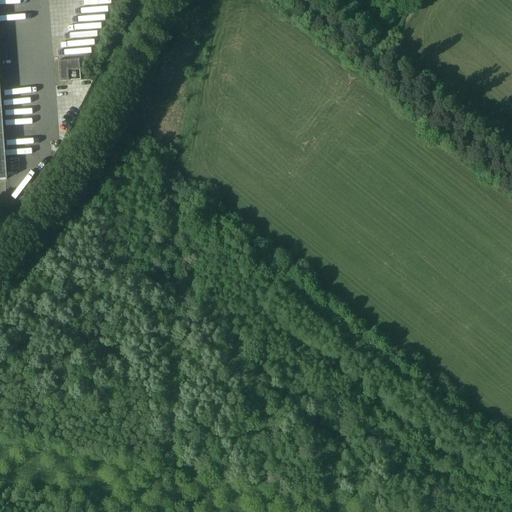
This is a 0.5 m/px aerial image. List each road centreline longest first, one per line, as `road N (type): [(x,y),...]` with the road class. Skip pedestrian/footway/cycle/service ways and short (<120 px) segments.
road 1 (unclassified): [(511,167),(314,0)]
road 2 (unknown): [(23,0),(36,159)]
